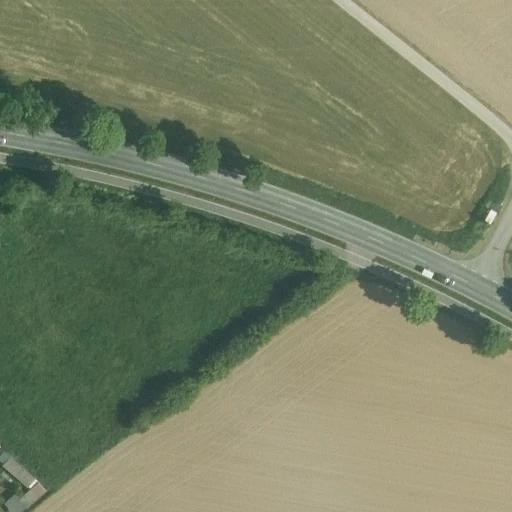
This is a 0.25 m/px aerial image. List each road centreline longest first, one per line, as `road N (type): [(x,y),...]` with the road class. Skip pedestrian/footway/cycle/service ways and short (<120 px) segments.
road 1 (secondary): [(0,132),(237,188),(415,255),(478,290)]
road 2 (unclassified): [(511,135),(341,0)]
